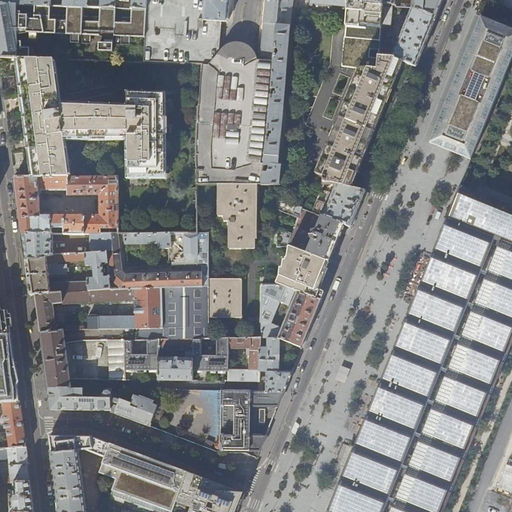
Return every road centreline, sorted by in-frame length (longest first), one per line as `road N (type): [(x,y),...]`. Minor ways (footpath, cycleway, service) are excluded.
road 1 (residential): [(251,511),(458,0)]
road 2 (residential): [(0,161),(45,511)]
